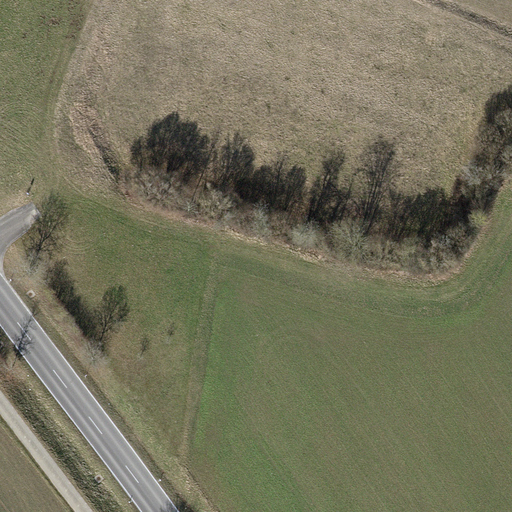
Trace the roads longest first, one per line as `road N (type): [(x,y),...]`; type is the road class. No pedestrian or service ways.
road 1 (track): [(511,209),(461,276),(360,286),(62,198),(0,229)]
road 2 (secondary): [(0,288),(158,511)]
road 3 (track): [(0,390),(83,511)]
